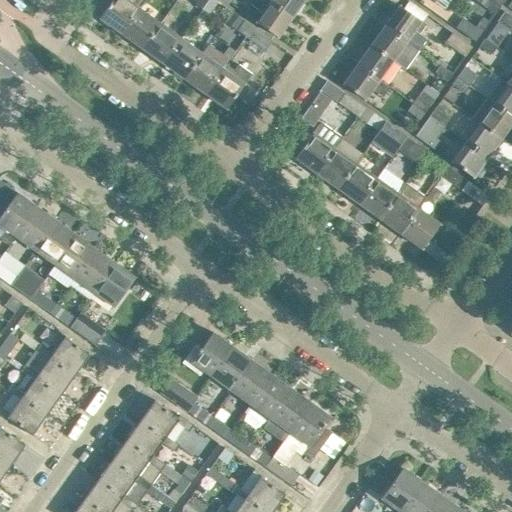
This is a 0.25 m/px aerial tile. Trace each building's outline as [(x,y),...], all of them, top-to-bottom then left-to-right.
[(139,8),(145,0),(112,0),(100,18),(121,33),(139,8)] [(202,9),(208,0),(198,0),(195,4),(202,9)] [(218,2),(215,0),(208,0),(202,9),(209,14),(218,2)] [(292,18),(267,0),(252,0),(250,5),(262,13),(256,22),(278,37),(292,18)] [(267,0),(292,18),(304,0),(267,0)] [(495,14),(500,7),(489,0),(486,0),(483,6),(495,14)] [(408,2),(404,9),(399,6),(384,26),(418,51),(427,39),(419,33),(426,24),(421,21),(426,15),(408,2)] [(142,48),(160,23),(139,8),(121,33),(142,48)] [(511,31),(511,16),(504,11),(497,21),(511,31)] [(462,17),(455,27),(475,41),(489,22),(483,17),(476,27),(462,17)] [(246,36),(252,26),(244,21),(238,30),(246,36)] [(163,63),(181,39),(160,23),(142,48),(163,63)] [(272,41),(252,26),(246,36),(265,50),(272,41)] [(418,51),(384,26),(371,45),(392,61),(405,70),(418,51)] [(472,47),(452,33),(445,42),(465,56),(472,47)] [(497,47),(485,38),(479,46),(491,54),(497,47)] [(184,78),(202,54),(181,39),(163,63),(184,78)] [(222,69),(226,63),(229,59),(208,45),(202,54),(184,78),(205,93),(223,69),(222,69)] [(392,61),(371,45),(357,64),(379,80),(392,61)] [(471,58),(457,78),(468,86),(476,75),(471,72),(478,63),(471,58)] [(258,99),(242,88),(252,74),(238,64),(234,70),(226,63),(222,69),(223,69),(205,93),(227,109),(236,96),(252,107),(258,99)] [(379,80),(357,64),(343,84),(365,99),(372,90),(383,97),(389,87),(379,80)] [(435,72),(447,81),(452,74),(440,65),(435,72)] [(468,86),(457,78),(452,85),(463,93),(468,86)] [(511,86),(507,83),(501,79),(487,99),(511,116),(511,86)] [(320,91),(301,118),(313,126),(332,100),(320,91)] [(364,106),(345,93),(338,102),(357,116),(364,106)] [(417,97),(412,104),(424,113),(429,105),(417,97)] [(501,138),(511,123),(511,116),(487,99),(473,118),(501,138)] [(440,101),(429,116),(444,127),(455,112),(440,101)] [(424,113),(412,104),(407,111),(419,120),(424,113)] [(366,122),(373,113),(364,106),(357,116),(366,122)] [(436,138),(444,127),(429,116),(415,136),(434,150),(440,141),(436,138)] [(487,158),(501,138),(473,118),(459,138),(466,142),(487,158)] [(406,136),(385,121),(376,134),(397,149),(406,136)] [(317,173),(335,148),(342,138),(322,123),(320,123),(295,158),(317,173)] [(413,141),(406,136),(397,149),(404,154),(413,141)] [(482,166),(487,158),(466,142),(452,162),(478,181),(487,169),(482,166)] [(338,188),(356,163),(335,148),(317,173),(338,188)] [(442,176),(449,167),(440,160),(433,170),(442,176)] [(359,203),(377,178),(356,163),(338,188),(359,203)] [(468,180),(452,169),(449,167),(442,176),(461,190),(468,180)] [(380,218),(398,193),(377,178),(359,203),(380,218)] [(401,233),(419,208),(427,198),(405,183),(398,193),(380,218),(401,233)] [(0,238),(9,245),(16,236),(37,206),(17,192),(7,206),(0,216),(0,224),(7,230),(0,238)] [(35,250),(57,221),(37,206),(16,236),(35,250)] [(440,224),(422,211),(419,208),(401,233),(422,249),(440,224)] [(55,264),(76,235),(57,221),(35,250),(55,264)] [(75,278),(96,249),(76,235),(55,264),(75,278)] [(94,292),(116,263),(96,249),(75,278),(94,292)] [(135,277),(116,263),(94,292),(114,307),(135,277)] [(15,278),(0,266),(0,276),(11,284),(15,278)] [(35,292),(15,278),(11,284),(30,299),(35,292)] [(55,306),(35,292),(30,299),(50,313),(55,306)] [(15,313),(22,302),(11,295),(4,305),(15,313)] [(74,320),(55,306),(50,313),(70,327),(74,320)] [(103,335),(87,323),(77,316),(74,320),(70,327),(95,345),(103,335)] [(211,376),(232,346),(213,332),(202,348),(200,347),(195,344),(182,363),(200,375),(204,370),(211,376)] [(10,333),(0,346),(0,356),(5,360),(19,340),(10,333)] [(90,354),(65,336),(53,354),(39,344),(34,351),(48,361),(50,357),(75,375),(90,354)] [(231,390),(252,360),(232,346),(211,376),(231,390)] [(48,361),(34,351),(25,363),(20,371),(26,374),(34,380),(36,377),(61,394),(75,375),(50,357),(48,361)] [(251,404),(272,374),(252,360),(231,390),(251,404)] [(61,394),(36,377),(34,380),(26,374),(17,387),(12,383),(6,390),(12,394),(20,400),(22,396),(47,414),(61,394)] [(263,428),(292,388),(272,374),(251,404),(244,414),(263,428)] [(171,378),(168,382),(161,392),(187,410),(192,403),(191,402),(196,396),(171,378)] [(287,437),(311,403),(292,388),(263,428),(283,442),(287,437)] [(47,414),(22,396),(20,400),(12,394),(3,406),(0,404),(0,414),(7,420),(8,418),(32,435),(47,414)] [(155,400),(140,421),(164,439),(167,435),(175,441),(184,428),(188,432),(194,425),(180,415),(179,417),(155,400)] [(212,417),(192,403),(187,410),(206,425),(212,417)] [(331,417),(311,403),(287,437),(314,457),(331,432),(324,426),(331,417)] [(231,431),(212,417),(206,425),(226,439),(231,431)] [(164,439),(140,421),(126,441),(150,458),(153,455),(162,442),(174,452),(180,444),(175,441),(167,435),(164,439)] [(26,444),(0,425),(0,457),(10,465),(26,444)] [(251,445),(231,431),(226,439),(246,453),(251,445)] [(161,471),(165,464),(166,464),(153,455),(150,458),(126,441),(112,460),(136,478),(139,474),(152,483),(160,471),(161,471)] [(270,458),(251,445),(246,453),(265,467),(273,456),(272,455),(270,458)] [(298,474),(273,456),(265,467),(291,485),(298,474)] [(0,479),(10,465),(0,457),(0,479)] [(147,491),(151,484),(152,483),(139,474),(136,478),(112,460),(98,480),(122,497),(125,494),(138,503),(146,491),(147,491)] [(190,482),(165,464),(161,471),(178,483),(173,490),(180,495),(190,482)] [(206,474),(231,491),(236,484),(211,467),(206,474)] [(401,511),(422,482),(402,468),(381,497),(401,511)] [(272,511),(286,493),(253,470),(241,488),(236,484),(231,491),(235,495),(243,500),(246,497),(266,511),(272,511)] [(314,471),(307,481),(316,487),(323,477),(314,471)] [(138,503),(125,494),(122,497),(98,480),(84,499),(101,511),(131,511),(133,510),(138,503)] [(401,511),(429,511),(441,496),(422,482),(401,511)] [(176,501),(151,484),(147,491),(146,491),(171,508),(176,501)] [(243,500),(235,495),(227,507),(222,504),(217,511),(218,511),(266,511),(246,497),(243,500)] [(459,511),(461,510),(441,496),(429,511),(459,511)] [(101,511),(84,499),(74,511),(101,511)]
